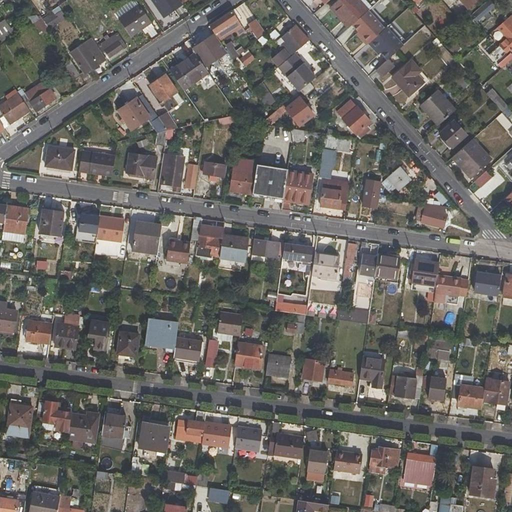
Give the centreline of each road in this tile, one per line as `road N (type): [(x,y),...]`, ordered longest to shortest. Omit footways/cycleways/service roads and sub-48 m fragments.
road 1 (residential): [(0,370),(511,440)]
road 2 (residential): [(0,179),(508,251)]
road 3 (residential): [(286,0),(508,251)]
road 4 (residential): [(230,0),(0,155)]
